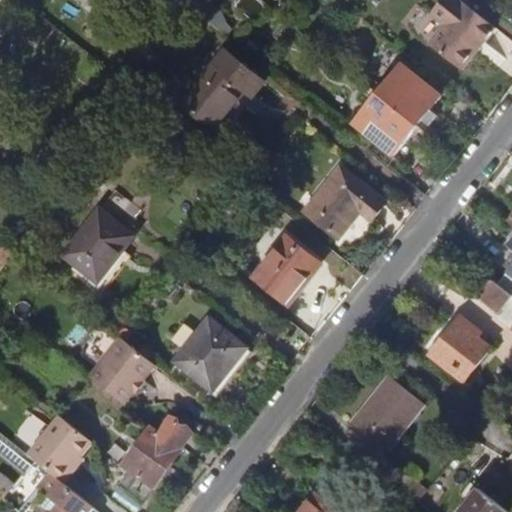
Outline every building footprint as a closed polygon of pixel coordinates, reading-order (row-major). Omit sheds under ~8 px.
[(241,19),(255,0),(231,0),(226,7),(241,19)] [(497,27),(463,0),(442,0),(431,13),(445,24),(431,41),(461,65),(468,63),(475,54),(476,47),(483,38),(486,41),(497,27)] [(511,0),(504,0),(499,7),(511,17),(511,0)] [(255,95),(266,81),(228,50),(186,103),(217,127),(247,89),(255,95)] [(403,64),(381,92),(421,123),(443,95),(403,64)] [(397,154),(421,123),(381,92),(357,122),(397,154)] [(376,216),(388,200),(342,163),(305,209),(342,237),(366,208),(376,216)] [(37,174),(23,191),(35,201),(50,184),(37,174)] [(65,252),(100,280),(136,235),(101,207),(65,252)] [(310,280),(325,261),(292,235),(258,277),(288,301),(307,278),(310,280)] [(511,270),(501,283),(511,292),(511,270)] [(504,310),(511,300),(511,292),(501,283),(496,279),(483,295),(504,310)] [(176,358),(213,388),(247,346),(209,316),(176,358)] [(432,351),(465,378),(491,346),(458,320),(432,351)] [(127,402),(158,362),(122,333),(91,373),(127,402)] [(354,421),(388,448),(425,401),(392,375),(354,421)] [(64,483),(73,471),(68,467),(79,453),(91,438),(59,412),(27,453),(34,459),(49,471),(64,483)] [(136,482),(150,493),(158,483),(160,484),(190,448),(187,446),(200,430),(178,413),(166,429),(157,422),(127,458),(144,472),(136,482)] [(84,458),(79,453),(68,467),(73,471),(84,458)] [(34,459),(22,474),(37,486),(49,471),(34,459)] [(399,465),(390,476),(420,500),(429,489),(399,465)] [(22,474),(4,497),(22,511),(27,511),(43,492),(49,497),(37,511),(87,511),(92,506),(64,483),(49,471),(37,486),(22,474)] [(328,478),(320,489),(347,511),(360,511),(364,507),(328,478)] [(461,511),(508,511),(510,511),(481,488),(461,511)] [(347,511),(320,489),(301,511),(347,511)] [(43,492),(27,511),(37,511),(49,497),(43,492)]
